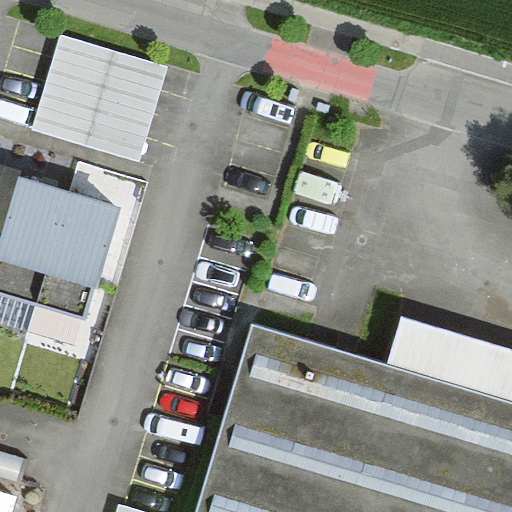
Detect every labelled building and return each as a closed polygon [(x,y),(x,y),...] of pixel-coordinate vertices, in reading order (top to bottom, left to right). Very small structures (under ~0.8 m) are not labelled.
[(156,63),(71,37),(43,132),(128,157),(156,63)] [(0,242),(0,291),(36,302),(69,193),(19,179),(0,242)] [(118,208),(69,193),(36,302),(85,317),(118,208)] [(511,511),(511,400),(253,323),(196,511),(511,511)] [(0,463),(23,469),(28,450),(0,443),(0,463)] [(0,511),(6,511),(12,493),(0,489),(0,511)]
